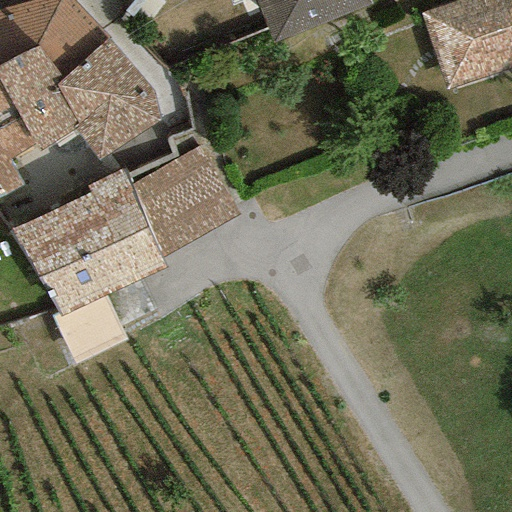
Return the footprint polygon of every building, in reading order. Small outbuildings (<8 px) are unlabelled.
[(107,38),(70,0),(34,0),(0,9),(0,66),(37,48),(61,79),(107,38)] [(255,0),(272,45),(371,5),(368,0),(255,0)] [(511,0),(456,0),(418,13),(446,93),(511,70),(511,0)] [(152,91),(107,38),(61,79),(37,48),(0,66),(0,85),(33,144),(40,152),(72,128),(98,161),(159,121),(152,91)] [(0,198),(20,187),(6,162),(33,144),(0,85),(0,198)] [(198,149),(131,186),(162,259),(237,214),(198,149)] [(58,317),(165,269),(162,259),(131,186),(123,170),(84,187),(88,195),(11,231),(58,317)]
